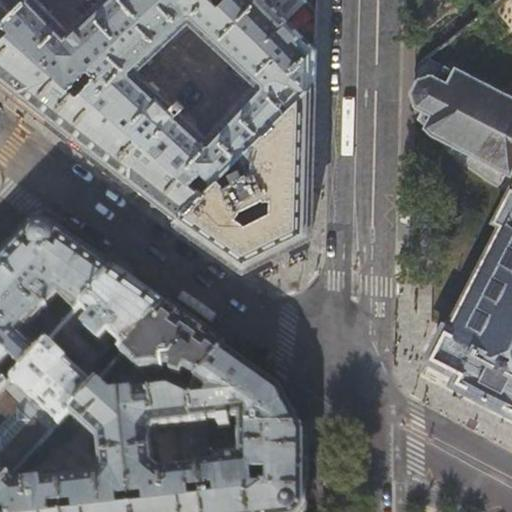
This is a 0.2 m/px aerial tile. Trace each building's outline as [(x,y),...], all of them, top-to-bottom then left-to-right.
[(89,71),(162,0),(104,0),(69,34),(36,0),(27,0),(0,26),(0,83),(49,122),(73,91),(70,88),(88,70),(89,71)] [(0,0),(0,26),(27,0),(0,0)] [(162,0),(89,71),(97,78),(78,96),(73,91),(49,122),(151,201),(175,220),(240,156),(248,149),(315,82),(315,60),(316,50),(285,20),(295,11),(304,2),(301,0),(162,0)] [(407,0),(438,35),(477,0),(407,0)] [(430,131),(451,152),(464,163),(478,174),(492,183),(507,194),(511,185),(511,100),(454,71),(453,73),(426,60),(415,68),(414,87),(412,91),(412,94),(414,101),(414,115),(430,131)] [(313,138),(315,82),(248,149),(255,157),(255,170),(240,156),(175,220),(211,245),(244,269),(311,235),(311,221),(313,138)] [(511,185),(507,194),(493,222),(498,224),(446,328),(445,328),(425,367),(511,412),(511,185)] [(0,260),(0,347),(24,369),(40,352),(21,334),(58,295),(76,312),(114,271),(87,252),(60,233),(59,235),(58,235),(55,231),(52,228),(47,226),(45,225),(41,225),(35,227),(33,228),(31,229),(28,233),(26,238),(25,238),(23,236),(0,260)] [(145,293),(114,271),(76,312),(71,318),(106,349),(82,375),(47,344),(40,352),(24,369),(13,381),(59,423),(69,413),(98,382),(123,355),(167,308),(145,293)] [(196,329),(167,308),(123,355),(151,381),(158,379),(161,379),(168,379),(173,380),(178,382),(182,384),(188,387),(189,388),(225,350),(196,329)] [(0,395),(13,381),(24,369),(0,347),(0,395)] [(225,350),(189,388),(187,391),(191,424),(192,434),(208,432),(207,423),(220,421),(220,426),(229,425),(228,420),(238,419),(238,429),(304,431),(283,390),(254,370),(225,350)] [(417,352),(409,352),(408,368),(416,368),(417,352)] [(511,412),(425,367),(421,375),(420,377),(511,424),(511,412)] [(13,381),(0,395),(0,486),(9,477),(59,423),(13,381)] [(111,394),(98,382),(69,413),(96,438),(99,468),(94,475),(58,479),(61,511),(131,511),(118,393),(111,394)] [(187,391),(189,388),(188,387),(150,391),(150,390),(118,393),(131,511),(201,511),(196,465),(160,469),(153,463),(150,434),(155,428),(191,424),(187,391)] [(306,435),(304,431),(238,429),(238,449),(233,449),(233,454),(238,454),(238,460),(196,465),(201,511),(303,511),(305,510),(305,473),(306,435)] [(15,484),(9,477),(0,486),(0,511),(61,511),(58,479),(15,484)]
